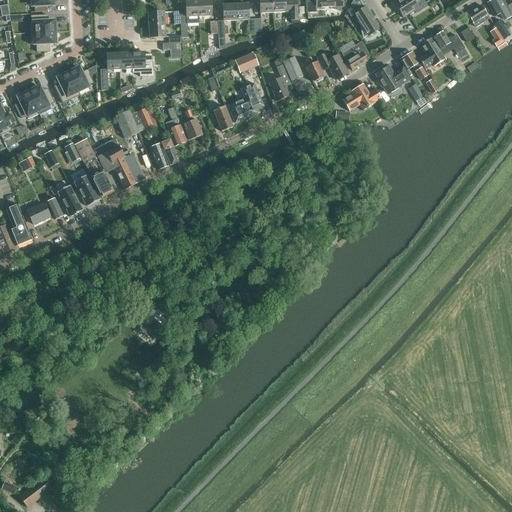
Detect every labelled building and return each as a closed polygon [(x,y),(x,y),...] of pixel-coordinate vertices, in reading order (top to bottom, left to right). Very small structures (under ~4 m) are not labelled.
[(54,5),(53,0),(32,0),(33,6),(33,13),(35,12),(45,12),(45,6),(54,5)] [(260,0),(261,14),(273,14),(271,0),(260,0)] [(271,0),(273,14),(285,13),(291,13),(291,21),(298,20),(298,13),(297,0),(285,1),(284,0),(271,0)] [(306,0),(307,1),(306,1),(307,13),(316,13),(315,9),(330,8),(330,9),(342,12),(341,7),(343,7),(342,0),(306,0)] [(366,6),(362,0),(355,0),(352,5),(353,7),(347,11),(351,17),(354,15),(362,26),(361,27),(364,38),(368,36),(368,37),(380,30),(375,22),(376,22),(366,6)] [(413,12),(416,12),(421,9),(422,6),(418,0),(399,0),(394,3),(403,18),(413,12)] [(511,15),(509,10),(503,0),(492,0),(487,3),(490,7),(489,8),(494,18),(500,15),(500,17),(504,14),(504,15),(506,17),(505,20),(511,29),(511,28),(511,27),(511,15)] [(199,18),(198,1),(185,2),(186,13),(173,13),(174,26),(180,26),(181,37),(168,38),(168,44),(181,44),(181,39),(187,39),(186,19),(199,18)] [(198,1),(199,18),(211,17),(211,1),(198,1)] [(4,6),(0,7),(2,17),(5,16),(9,16),(7,5),(4,6)] [(476,28),(490,19),(481,5),(468,14),(476,28)] [(223,23),(236,22),(235,6),(222,7),(223,23)] [(235,6),(236,22),(248,22),(248,33),(261,33),(260,20),(248,21),(247,6),(235,6)] [(148,27),(164,26),(163,14),(147,15),(148,27)] [(31,23),(29,23),(30,34),(55,33),(55,32),(54,22),(48,22),(48,16),(31,17),(31,23)] [(496,28),(505,42),(510,39),(500,23),(495,26),(496,28)] [(164,26),(148,27),(148,40),(165,39),(164,26)] [(505,42),(496,28),(490,32),(495,39),(492,41),(496,47),(496,48),(505,42)] [(467,43),(474,39),(468,29),(461,33),(467,43)] [(296,49),(310,44),(304,31),(291,36),(296,49)] [(440,50),(441,51),(444,56),(454,50),(460,60),(468,55),(456,36),(448,40),(443,32),(433,38),(441,50),(440,50)] [(55,33),(30,34),(30,45),(37,44),(37,53),(49,52),(49,44),(55,44),(55,33)] [(444,56),(441,51),(440,51),(432,38),(420,46),(425,53),(417,58),(424,70),(433,64),(434,66),(446,59),(444,56)] [(352,71),(367,62),(366,59),(370,57),(361,43),(342,54),(347,62),(352,71)] [(151,53),(131,54),(132,70),(144,69),(145,72),(151,71),(151,53)] [(119,54),(107,55),(108,71),(120,70),(119,54)] [(131,54),(119,54),(120,70),(132,70),(131,54)] [(327,59),(325,56),(318,59),(325,74),(332,71),(336,80),(347,74),(337,54),(327,59)] [(411,55),(410,54),(400,60),(407,71),(419,63),(413,54),(411,55)] [(260,69),(254,58),(236,66),(242,78),(260,69)] [(292,81),(302,76),(294,58),(283,62),(292,81)] [(274,63),(277,68),(281,78),(269,83),(277,102),(290,96),(288,91),(293,89),(283,66),(283,65),(280,60),(274,63)] [(305,65),(306,67),(313,83),(325,77),(317,62),(311,65),(310,62),(305,65)] [(87,71),(90,75),(96,72),(96,67),(87,71)] [(393,74),(389,67),(376,75),(380,82),(379,83),(382,88),(383,88),(388,95),(390,93),(392,94),(399,90),(399,88),(401,86),(410,80),(403,68),(393,74)] [(75,69),(69,72),(78,92),(88,87),(88,86),(94,84),(90,75),(87,71),(82,73),(79,68),(75,70),(75,69)] [(416,71),(421,81),(428,77),(422,68),(416,71)] [(107,70),(100,70),(101,91),(108,91),(107,70)] [(218,85),(215,77),(213,70),(206,72),(212,93),(219,90),(218,85)] [(60,84),(54,86),(62,103),(79,95),(78,92),(69,72),(61,76),(57,78),(60,84)] [(430,81),(425,84),(432,94),(437,91),(430,81)] [(353,95),(343,102),(350,113),(356,108),(360,106),(363,112),(375,104),(375,103),(382,99),(376,90),(369,94),(363,85),(351,92),(353,95)] [(416,100),(422,97),(415,85),(409,89),(416,100)] [(246,101),(228,108),(235,124),(259,115),(257,110),(264,107),(255,86),(249,89),(242,91),(246,101)] [(35,89),(28,92),(37,111),(39,115),(50,110),(48,106),(54,103),(48,90),(42,93),(39,87),(36,89),(35,89)] [(122,95),(128,93),(132,91),(131,87),(120,91),(122,95)] [(173,101),(182,97),(180,90),(170,93),(173,101)] [(21,103),(15,106),(21,119),(27,116),(37,111),(28,92),(21,95),(22,96),(18,98),(21,103)] [(0,134),(1,136),(12,131),(10,128),(16,126),(8,109),(2,112),(0,106),(0,134)] [(222,132),(233,128),(225,107),(214,112),(222,132)] [(172,121),(166,123),(169,130),(175,147),(187,142),(180,125),(174,108),(168,110),(172,121)] [(152,126),(145,109),(138,112),(131,115),(130,111),(116,117),(125,139),(139,134),(136,128),(143,125),(145,129),(152,126)] [(187,119),(193,117),(190,111),(185,113),(187,119)] [(335,119),(349,121),(350,113),(336,112),(335,119)] [(203,136),(197,120),(185,124),(185,122),(181,123),(182,126),(184,126),(189,141),(203,136)] [(102,198),(113,193),(86,139),(75,144),(91,177),(102,198)] [(96,158),(98,157),(106,174),(114,170),(125,191),(145,180),(133,154),(125,158),(118,146),(115,139),(92,150),(96,158)] [(170,140),(162,144),(164,151),(171,166),(179,163),(179,162),(173,148),(170,140)] [(78,155),(71,141),(64,144),(71,159),(78,155)] [(159,171),(168,167),(159,145),(150,149),(159,171)] [(51,168),(59,164),(52,151),(44,155),(51,168)] [(44,177),(30,153),(23,156),(31,170),(35,168),(41,179),(44,177)] [(87,206),(100,199),(87,175),(74,182),(87,206)] [(82,210),(70,187),(57,194),(69,217),(82,210)] [(48,205),(45,207),(43,203),(27,211),(34,225),(50,218),(49,215),(53,213),(56,220),(63,216),(55,200),(48,204),(48,205)] [(16,247),(33,240),(18,205),(6,210),(14,228),(9,230),(16,247)] [(15,249),(8,233),(5,226),(0,228),(0,248),(2,248),(4,253),(15,249)] [(52,490),(51,489),(43,478),(19,497),(28,509),(52,490)] [(14,494),(15,493),(16,488),(5,483),(2,490),(14,494)] [(52,490),(67,509),(72,505),(57,486),(52,490)]
